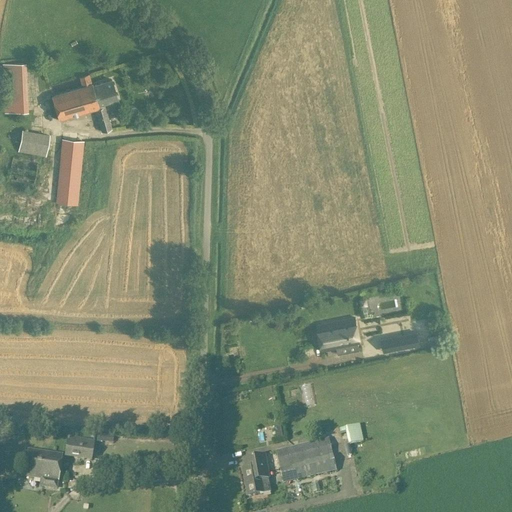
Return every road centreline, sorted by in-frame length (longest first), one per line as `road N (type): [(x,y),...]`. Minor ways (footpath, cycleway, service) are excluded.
road 1 (unclassified): [(198,511),(206,119),(179,49),(123,0)]
road 2 (track): [(205,247),(93,213),(59,211),(51,190)]
